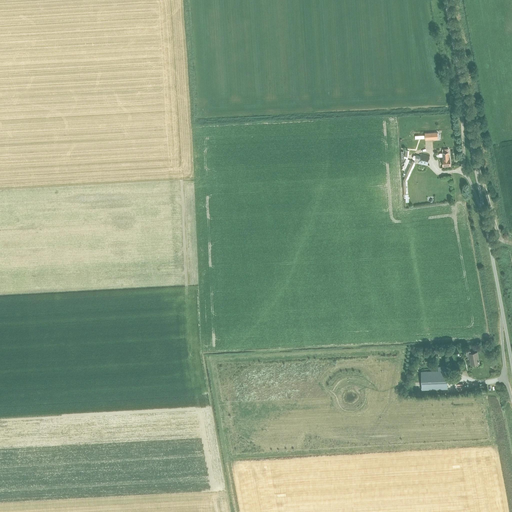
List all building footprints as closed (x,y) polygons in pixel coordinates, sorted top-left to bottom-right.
[(440,153),(439,154),(439,156),(440,157),(443,157),(443,159),(442,159),(443,166),(450,165),(450,158),(449,158),(448,149),(442,149),(443,153),(440,153)] [(413,156),(413,158),(413,159),(416,160),(415,160),(419,161),(419,163),(427,165),(429,156),(421,154),(420,156),(417,155),(416,156),(415,155),(413,156)] [(407,159),(402,169),(407,172),(403,180),(404,194),(406,194),(406,181),(415,162),(412,161),(407,159)] [(471,365),(479,363),(477,352),(471,353),(470,351),(466,352),(467,356),(469,356),(471,365)] [(422,389),(447,388),(446,366),(438,367),(438,371),(421,371),(422,389)]
